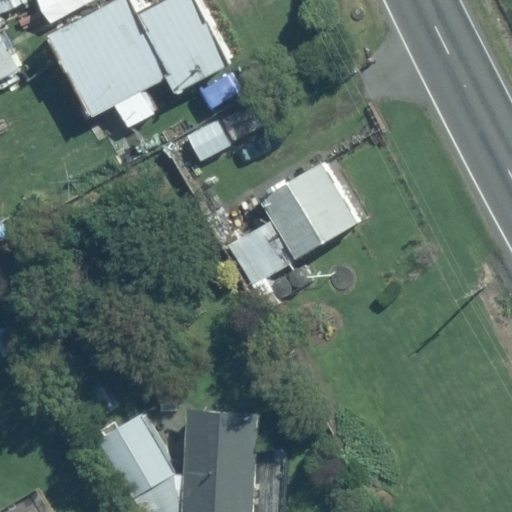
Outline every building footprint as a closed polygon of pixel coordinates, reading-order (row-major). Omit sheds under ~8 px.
[(143,0),(123,0),(61,31),(102,115),(181,77),(143,0)] [(212,0),(175,0),(159,8),(198,86),(244,63),(212,0)] [(2,3),(0,4),(0,80),(32,65),(2,3)] [(336,156),(320,166),(269,195),(304,257),(372,219),(336,156)] [(151,406),(145,410),(102,438),(149,511),(298,511),(301,453),(271,452),(273,409),(235,407),(236,394),(196,393),(193,467),(186,467),(151,406)] [(65,511),(49,484),(4,509),(0,501),(0,511),(65,511)]
